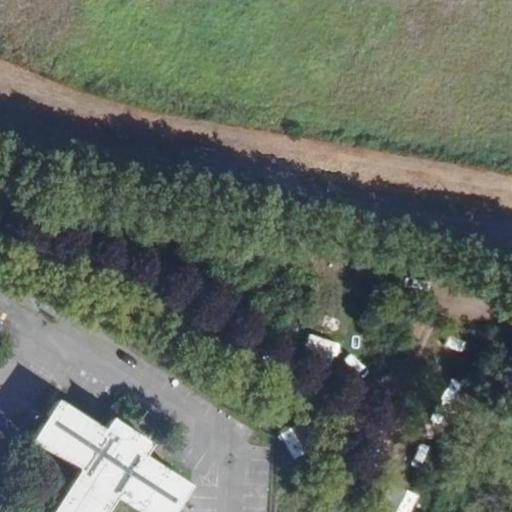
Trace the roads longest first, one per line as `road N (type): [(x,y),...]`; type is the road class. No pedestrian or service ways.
road 1 (unclassified): [(511,235),(357,222),(14,151)]
road 2 (unknown): [(0,369),(45,365),(195,426),(223,463),(228,511)]
